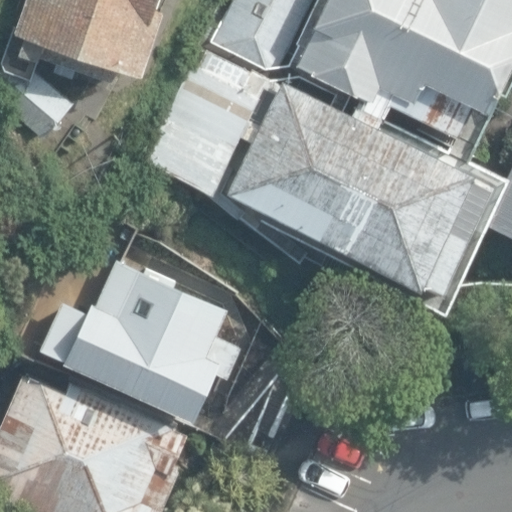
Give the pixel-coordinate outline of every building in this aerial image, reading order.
[(161,0),(18,0),(10,27),(137,75),(161,0)] [(511,38),(511,0),(225,0),(214,25),(464,131),(511,38)] [(507,182),(274,79),(224,192),(449,302),(489,218),(507,182)] [(511,171),(507,182),(489,218),(511,230),(511,171)] [(63,347),(62,349),(191,406),(211,362),(226,368),(244,330),(219,319),(231,293),(127,247),(104,297),(87,290),(83,297),(62,288),(40,337),(63,347)] [(0,488),(0,492),(48,511),(149,511),(153,504),(160,507),(178,462),(174,459),(190,421),(71,373),(66,385),(22,367),(0,417),(0,487),(0,488)]
